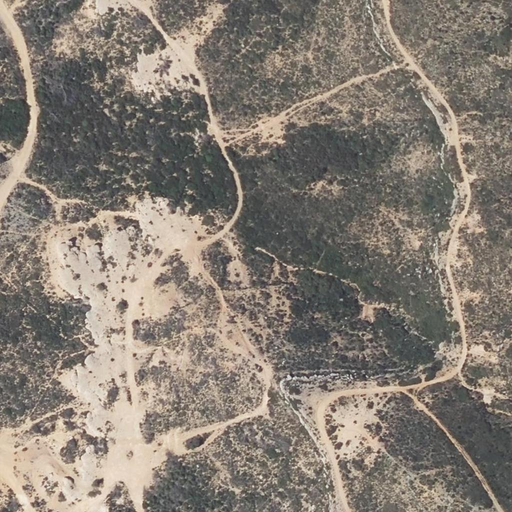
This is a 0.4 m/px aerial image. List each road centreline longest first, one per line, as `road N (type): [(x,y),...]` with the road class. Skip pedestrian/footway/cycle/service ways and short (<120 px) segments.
road 1 (track): [(144,0),(166,40),(198,67),(209,120),(235,176),(234,205),(223,222),(131,293),(118,457),(138,511)]
road 2 (track): [(0,7),(22,44),(34,112),(29,145),(0,201)]
